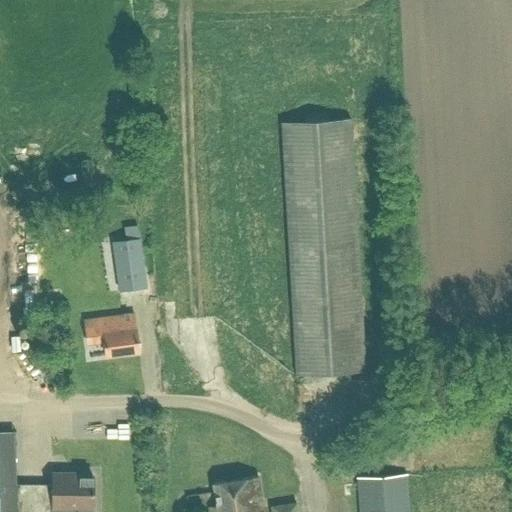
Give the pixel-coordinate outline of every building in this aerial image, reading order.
[(203,258),(188,68),(155,71),(169,261),(203,258)] [(295,374),(363,369),(349,118),(281,122),(295,374)] [(105,355),(138,351),(133,312),(84,319),(87,343),(103,341),(105,355)] [(442,462),(487,451),(478,413),(422,427),(427,447),(438,444),(442,462)] [(0,511),(91,511),(92,475),(73,475),(73,473),(51,473),(51,485),(0,484),(0,511)] [(359,511),(407,511),(405,473),(357,476),(359,511)] [(262,511),(256,475),(212,482),(215,505),(208,506),(208,511),(262,511)] [(271,511),(296,511),(295,502),(270,506),(271,511)]
